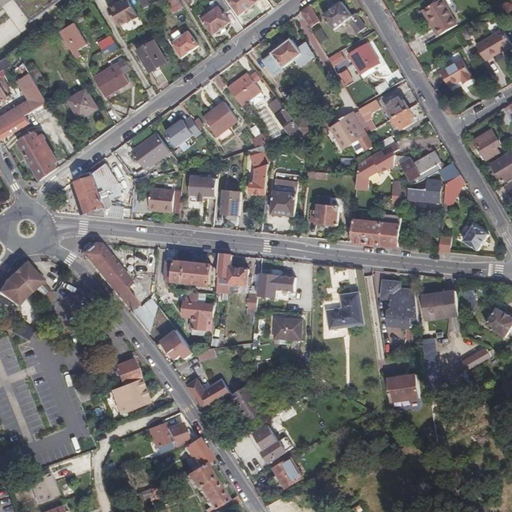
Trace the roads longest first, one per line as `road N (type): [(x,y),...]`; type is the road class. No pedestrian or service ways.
road 1 (tertiary): [(45,226),(511,272)]
road 2 (residential): [(42,239),(101,292),(260,511)]
road 3 (tertiary): [(36,213),(55,180),(300,0)]
road 4 (unknown): [(108,511),(98,478),(112,435),(181,411)]
road 5 (residential): [(447,131),(369,0)]
road 6 (residential): [(511,247),(447,131)]
